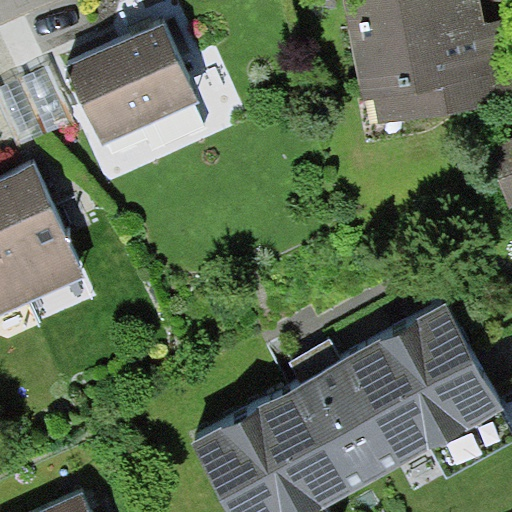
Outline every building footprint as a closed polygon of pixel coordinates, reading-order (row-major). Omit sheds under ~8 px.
[(344,0),(356,91),(381,88),(384,112),(508,97),(498,19),(487,20),(484,0),(344,0)] [(163,18),(70,56),(111,155),(148,140),(167,146),(209,128),(163,18)] [(40,55),(0,71),(0,121),(8,141),(67,116),(40,55)] [(511,138),(488,147),(509,203),(511,201),(511,138)] [(32,162),(0,175),(0,306),(80,271),(32,162)] [(449,303),(187,439),(225,511),(305,511),(504,409),(449,303)] [(90,511),(80,490),(32,511),(90,511)]
